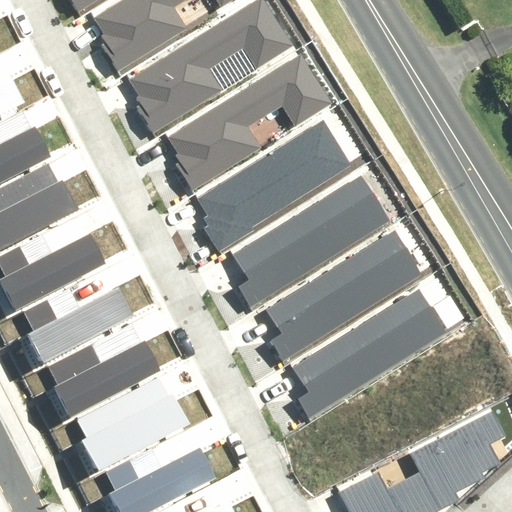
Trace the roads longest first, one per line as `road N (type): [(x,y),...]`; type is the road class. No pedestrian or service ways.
road 1 (residential): [(291,511),(26,0)]
road 2 (tertiary): [(368,0),(511,224)]
